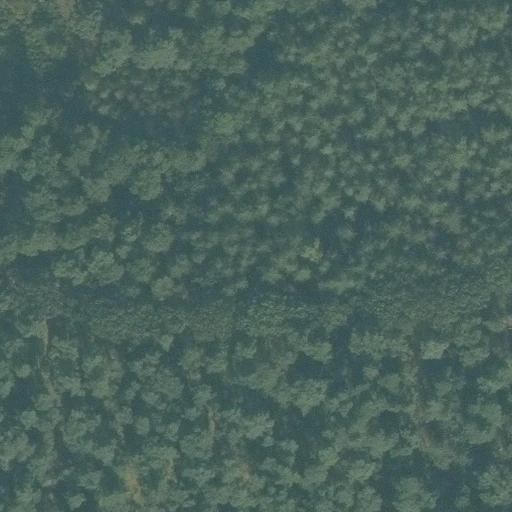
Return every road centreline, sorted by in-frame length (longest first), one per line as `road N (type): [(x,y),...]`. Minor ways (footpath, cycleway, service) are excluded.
road 1 (track): [(285,0),(162,306)]
road 2 (track): [(162,306),(448,290)]
road 3 (track): [(448,290),(472,511)]
road 4 (track): [(0,282),(162,306)]
